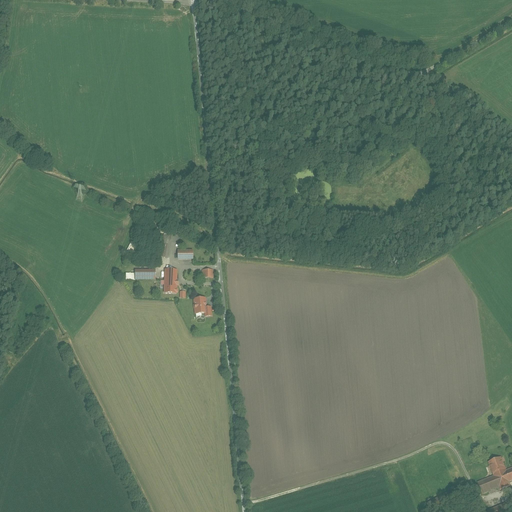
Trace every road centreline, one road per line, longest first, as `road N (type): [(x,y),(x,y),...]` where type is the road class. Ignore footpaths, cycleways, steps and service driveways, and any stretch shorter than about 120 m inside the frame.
road 1 (residential): [(193,5),(244,511)]
road 2 (residential): [(511,20),(414,74),(193,5)]
